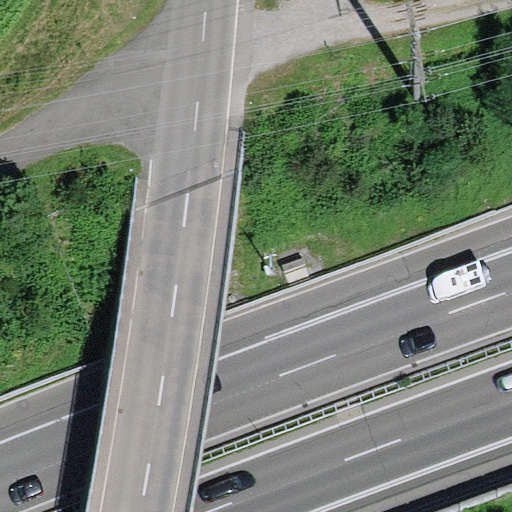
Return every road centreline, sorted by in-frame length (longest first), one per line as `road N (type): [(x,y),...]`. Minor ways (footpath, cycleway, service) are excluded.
road 1 (motorway): [(511,290),(0,482)]
road 2 (residential): [(141,511),(204,30)]
road 3 (motorway): [(210,511),(511,398)]
road 4 (track): [(511,20),(438,38),(204,30)]
road 5 (residential): [(204,30),(0,163)]
